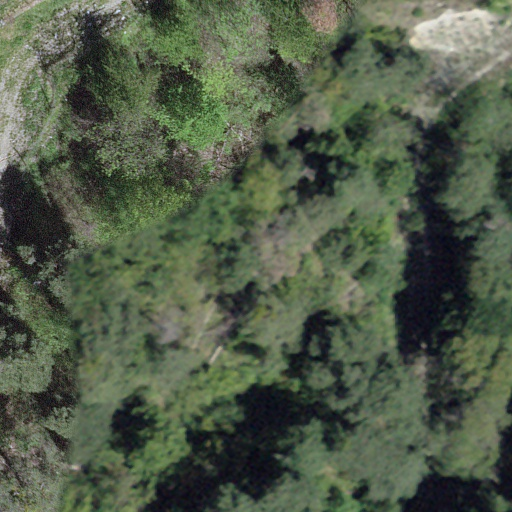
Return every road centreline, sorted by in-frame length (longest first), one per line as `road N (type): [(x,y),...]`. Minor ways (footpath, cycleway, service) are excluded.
road 1 (track): [(511,47),(441,96),(417,151),(416,193),(427,421),(446,471),(475,488),(511,478)]
road 2 (track): [(0,127),(19,75),(42,43),(112,0)]
road 3 (track): [(511,428),(496,403),(492,375),(511,307)]
